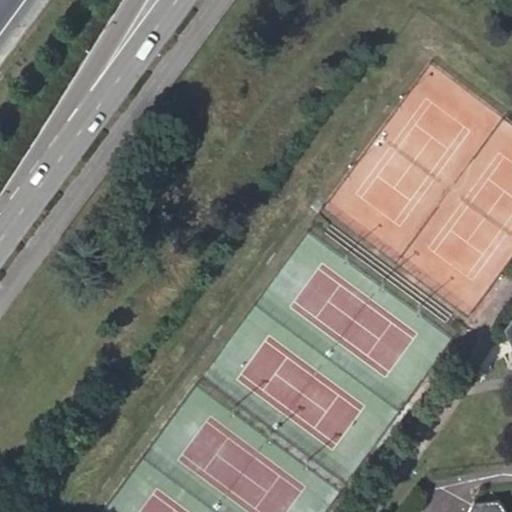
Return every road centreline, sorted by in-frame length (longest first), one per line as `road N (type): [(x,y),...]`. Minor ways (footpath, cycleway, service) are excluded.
road 1 (tertiary): [(0,238),(96,107)]
road 2 (tertiary): [(96,107),(175,0)]
